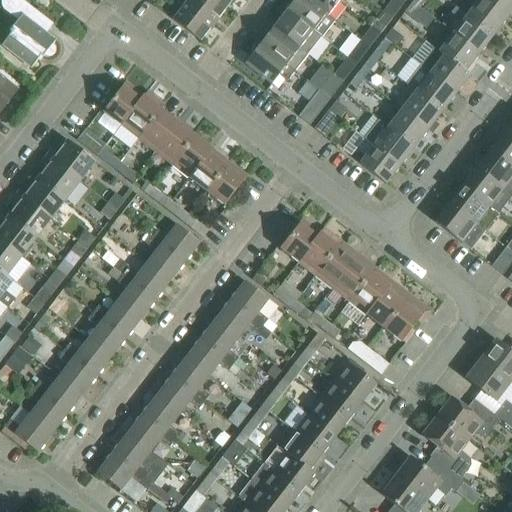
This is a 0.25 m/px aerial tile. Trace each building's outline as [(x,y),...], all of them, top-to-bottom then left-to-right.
[(55,41),(30,22),(37,12),(21,0),(1,0),(1,5),(5,10),(17,20),(6,34),(8,35),(0,44),(31,68),(43,53),(45,54),(52,55),(55,49),(53,45),(55,41)] [(153,26),(163,13),(145,0),(142,0),(133,12),(153,26)] [(227,7),(218,0),(188,0),(186,3),(215,25),(220,18),(219,18),(227,7)] [(333,21),(328,17),(306,0),(294,0),(293,1),(287,4),(282,10),(311,33),(320,39),(333,21)] [(339,3),(334,0),(306,0),(328,17),(339,3)] [(391,20),(404,4),(398,0),(391,0),(381,13),(383,14),(391,20)] [(418,9),(424,0),(412,0),(410,3),(418,9)] [(506,18),(482,0),(463,0),(457,9),(465,16),(492,37),(506,18)] [(511,10),(511,0),(482,0),(506,18),(511,10)] [(215,25),(186,3),(173,20),(200,42),(209,31),(210,31),(215,25)] [(411,18),(418,9),(410,3),(403,12),(411,18)] [(320,39),(311,33),(282,10),(279,18),(278,20),(272,29),(298,49),(307,56),(320,39)] [(371,28),(380,35),(391,20),(383,14),(377,22),(375,20),(370,27),(371,28)] [(492,37),(465,16),(451,34),(478,55),(492,37)] [(371,28),(360,42),(369,49),(380,35),(371,28)] [(478,55),(451,34),(442,28),(428,46),(433,49),(442,56),(465,73),(465,72),(465,71),(478,55)] [(307,56),(298,49),(272,29),(267,35),(260,39),(255,44),(258,46),(293,73),(307,56)] [(395,48),(402,39),(390,29),(383,39),(390,44),(395,48)] [(383,54),(390,44),(383,39),(376,48),(383,54)] [(355,67),(369,49),(360,42),(346,60),(355,67)] [(293,73),(258,46),(255,44),(253,49),(252,55),(244,64),(271,85),(278,75),(287,82),(293,73)] [(465,73),(442,56),(433,49),(420,67),(428,74),(455,94),(470,75),(465,72),(465,73)] [(343,82),(355,67),(346,60),(334,75),(343,82)] [(363,80),(370,71),(363,65),(356,75),(363,80)] [(455,94),(428,74),(420,67),(406,85),(408,87),(441,112),(455,94)] [(0,112),(17,91),(4,81),(5,78),(0,74),(0,112)] [(343,82),(334,75),(332,74),(318,92),(329,101),(343,82)] [(356,90),(363,80),(356,75),(348,84),(356,90)] [(120,125),(143,96),(125,82),(121,87),(122,88),(114,99),(111,97),(101,110),(120,125)] [(441,112),(408,87),(394,105),(427,130),(428,130),(432,134),(437,128),(436,123),(434,122),(441,112)] [(137,138),(160,109),(160,110),(164,105),(147,92),(143,97),(143,96),(120,125),(137,138)] [(309,126),(329,101),(318,92),(298,117),(309,126)] [(339,120),(346,110),(335,102),(328,112),(334,117),(339,120)] [(427,130),(394,105),(380,122),(387,127),(413,148),(427,130)] [(177,123),(160,110),(160,109),(137,138),(154,152),(177,123)] [(314,129),(325,138),(339,120),(334,117),(328,112),(314,129)] [(413,148),(387,127),(380,122),(378,121),(363,139),(372,146),(399,167),(413,148)] [(172,165),(194,136),(177,123),(154,152),(172,165)] [(105,145),(86,130),(85,130),(77,141),(97,156),(105,145)] [(511,137),(504,132),(491,149),(511,165),(511,137)] [(188,178),(211,149),(194,136),(172,165),(188,178)] [(399,167),(372,146),(363,139),(350,157),(385,184),(399,167)] [(78,182),(94,161),(67,140),(57,153),(51,148),(45,156),(78,182)] [(206,191),(228,162),(211,149),(188,178),(206,191)] [(511,165),(491,149),(477,168),(504,189),(511,195),(511,165)] [(108,152),(102,160),(113,169),(119,161),(108,152)] [(78,182),(45,156),(40,162),(47,167),(36,180),(63,201),(78,182)] [(128,168),(119,161),(113,169),(122,176),(128,168)] [(225,204),(243,181),(244,182),(247,177),(228,162),(206,191),(225,206),(226,205),(225,204)] [(511,196),(511,195),(504,189),(477,168),(463,186),(491,207),(499,214),(511,196)] [(63,201),(36,180),(28,191),(21,186),(16,194),(49,220),(63,201)] [(148,195),(153,188),(146,182),(140,190),(148,195)] [(499,214),(491,207),(463,186),(448,205),(484,233),(499,214)] [(170,201),(153,188),(148,195),(165,208),(170,201)] [(49,220),(16,194),(11,200),(17,205),(7,218),(34,238),(49,220)] [(115,211),(122,201),(113,194),(106,204),(115,211)] [(188,215),(170,201),(165,208),(182,222),(188,215)] [(108,221),(115,211),(106,204),(98,213),(108,221)] [(484,233),(448,205),(434,223),(470,250),(484,233)] [(196,221),(188,215),(182,222),(191,228),(196,221)] [(34,238),(7,218),(0,226),(0,242),(19,258),(34,238)] [(298,261),(319,233),(302,219),(298,224),(299,225),(282,247),(281,246),(280,247),(298,261)] [(184,262),(199,243),(176,225),(165,239),(155,232),(151,237),(184,262)] [(315,274),(337,246),(340,241),(323,228),(320,233),(319,233),(298,261),(315,274)] [(86,249),(93,239),(84,233),(77,242),(86,249)] [(184,262),(151,237),(145,245),(154,252),(146,263),(170,281),(184,262)] [(332,288),(354,260),(358,255),(340,241),(337,246),(315,274),(332,288)] [(19,258),(0,242),(0,272),(5,276),(19,258)] [(78,258),(86,249),(77,242),(69,251),(78,258)] [(502,275),(511,262),(511,252),(510,251),(506,248),(491,267),(502,275)] [(349,301),(371,273),(374,268),(358,255),(354,260),(332,288),(349,301)] [(155,300),(170,281),(146,263),(135,277),(125,269),(121,274),(155,300)] [(112,267),(105,276),(114,283),(121,274),(112,267)] [(366,315),(388,286),(392,281),(374,268),(371,273),(349,301),(366,315)] [(57,286),(64,277),(55,270),(48,279),(57,286)] [(5,291),(12,281),(5,276),(0,272),(0,301),(8,308),(16,299),(5,291)] [(260,286),(267,278),(258,272),(252,280),(260,286)] [(155,300),(121,274),(114,283),(125,291),(117,301),(140,319),(155,300)] [(48,296),(57,286),(48,279),(40,290),(48,296)] [(69,281),(62,290),(72,297),(76,291),(75,285),(69,281)] [(383,329),(406,299),(409,295),(392,281),(388,286),(366,315),(383,329)] [(258,313),(268,300),(245,282),(230,301),(262,326),(267,319),(258,313)] [(294,301),(285,295),(281,301),(289,308),(294,301)] [(420,324),(429,312),(430,311),(409,295),(406,299),(383,329),(402,343),(402,342),(401,341),(417,321),(420,324)] [(34,315),(43,305),(33,298),(25,308),(34,315)] [(126,338),(140,319),(117,301),(106,315),(96,308),(92,312),(126,338)] [(262,326),(230,301),(215,320),(238,338),(247,326),(266,340),(271,333),(262,326)] [(303,308),(294,301),(289,308),(298,315),(303,308)] [(126,338),(92,312),(85,321),(95,328),(87,339),(111,357),(126,338)] [(43,314),(33,328),(41,334),(51,320),(43,314)] [(229,351),(238,338),(215,320),(200,339),(233,365),(238,358),(229,351)] [(268,320),(263,326),(271,333),(276,326),(268,320)] [(325,332),(330,326),(322,320),(317,326),(325,332)] [(338,332),(330,326),(325,332),(333,339),(338,332)] [(13,344),(20,334),(10,327),(3,336),(13,344)] [(0,360),(13,344),(3,336),(0,340),(0,360)] [(28,337),(21,347),(33,357),(41,347),(28,337)] [(96,376),(111,357),(87,339),(76,353),(66,345),(62,350),(96,376)] [(233,365),(200,339),(186,358),(209,377),(218,365),(228,372),(233,365)] [(360,359),(368,349),(355,339),(347,350),(360,359)] [(511,353),(511,354),(495,341),(480,360),(510,384),(511,380),(511,353)] [(308,360),(315,351),(308,346),(301,355),(308,360)] [(18,347),(5,364),(19,374),(32,357),(18,347)] [(388,365),(373,353),(368,349),(360,359),(381,375),(388,365)] [(96,376),(62,350),(56,359),(65,366),(57,377),(82,395),(96,376)] [(301,370),(308,360),(301,355),(293,365),(301,370)] [(200,389),(209,377),(186,358),(171,377),(204,403),(209,396),(200,389)] [(510,384),(480,360),(466,379),(495,402),(510,384)] [(375,385),(360,372),(348,364),(335,381),(362,402),(375,385)] [(234,365),(228,372),(235,377),(240,370),(234,365)] [(273,365),(266,374),(275,380),(281,372),(273,365)] [(4,366),(0,370),(0,389),(13,373),(4,366)] [(67,414),(82,395),(57,377),(46,391),(37,384),(33,388),(67,414)] [(204,403),(171,377),(156,396),(180,415),(189,403),(198,410),(204,403)] [(281,394),(289,384),(282,379),(274,389),(281,394)] [(362,402),(335,381),(322,398),(349,419),(362,402)] [(67,414),(33,388),(27,397),(36,404),(28,414),(52,433),(67,414)] [(273,404),(281,394),(274,389),(267,399),(273,404)] [(171,427),(180,415),(156,396),(142,415),(175,441),(180,433),(171,427)] [(349,419),(322,398),(308,415),(336,436),(349,419)] [(498,420),(499,420),(494,416),(477,403),(470,412),(451,398),(436,417),(468,441),(474,433),(483,440),(498,420)] [(511,430),(511,406),(505,401),(494,416),(499,420),(498,420),(511,430)] [(234,413),(228,421),(237,429),(243,421),(234,413)] [(254,429),(262,418),(256,413),(248,424),(254,429)] [(37,453),(52,433),(28,414),(18,427),(10,420),(5,427),(14,435),(37,453)] [(175,441),(142,415),(127,434),(151,453),(162,461),(171,449),(169,448),(175,441)] [(336,436),(308,415),(295,432),(322,453),(336,436)] [(460,452),(468,441),(436,417),(421,436),(438,449),(431,458),(432,459),(459,481),(470,466),(470,460),(460,452)] [(247,439),(254,429),(248,424),(240,434),(247,439)] [(222,431),(215,441),(223,448),(230,437),(222,431)] [(182,432),(176,439),(185,446),(190,438),(182,432)] [(326,456),(322,453),(295,432),(281,450),(313,474),(314,474),(313,473),(326,456)] [(141,465),(151,453),(127,434),(112,453),(145,479),(150,472),(141,465)] [(241,456),(236,452),(230,448),(222,457),(228,462),(233,466),(241,456)] [(313,474),(281,450),(280,450),(285,454),(273,470),(300,491),(313,474)] [(145,479),(112,453),(97,473),(120,491),(130,478),(147,491),(152,484),(145,479)] [(221,472),(228,462),(222,457),(214,468),(221,472)] [(459,481),(432,459),(425,469),(410,457),(395,476),(427,500),(436,489),(446,496),(451,490),(456,493),(463,484),(459,481)] [(197,458),(187,471),(197,478),(207,466),(197,458)] [(300,491),(273,470),(265,464),(252,481),(260,487),(287,508),(300,491)] [(417,511),(427,500),(395,476),(381,495),(398,508),(394,511),(417,511)] [(284,511),(287,508),(260,487),(252,481),(238,498),(246,504),(256,511),(284,511)] [(202,497),(209,488),(203,482),(195,492),(202,497)] [(172,489),(167,495),(171,498),(179,504),(184,497),(172,489)] [(195,511),(205,500),(202,497),(195,492),(187,502),(181,510),(184,511),(195,511)] [(511,511),(511,497),(503,509),(506,511),(511,511)]
